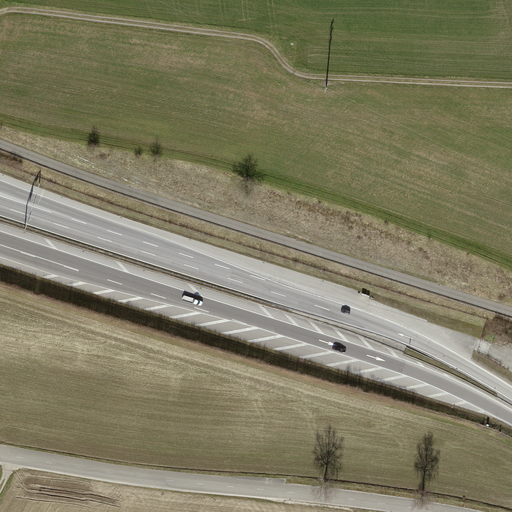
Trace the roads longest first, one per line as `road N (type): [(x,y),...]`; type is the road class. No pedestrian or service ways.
road 1 (primary): [(0,244),(380,359),(511,417)]
road 2 (unclassified): [(511,311),(0,143)]
road 3 (track): [(0,13),(263,40),(294,71),(312,77),(511,85)]
road 4 (unclassified): [(0,454),(447,511)]
road 5 (motorway): [(337,311),(84,232)]
road 6 (motorway): [(511,393),(417,340),(337,311)]
